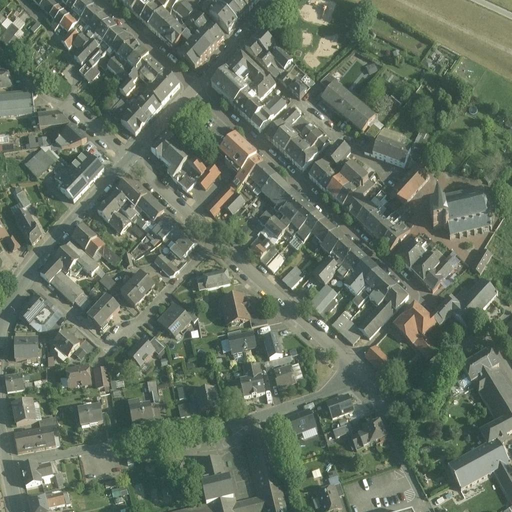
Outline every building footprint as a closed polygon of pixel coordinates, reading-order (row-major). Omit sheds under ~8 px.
[(41,0),(40,0),(34,0),(33,2),(35,4),(34,6),(36,8),(38,7),(40,8),(47,0),(41,0)] [(47,0),(40,8),(49,18),(59,8),(55,4),(58,1),(62,5),(66,0),(47,0)] [(83,0),(76,0),(67,10),(67,9),(64,12),(64,13),(55,22),(51,27),(55,33),(72,14),(73,13),(85,2),(83,0)] [(66,0),(62,5),(59,8),(61,10),(64,7),(67,9),(67,10),(76,0),(66,0)] [(115,0),(131,15),(132,14),(132,15),(132,14),(143,1),(143,0),(142,0),(115,0)] [(143,1),(132,14),(140,22),(154,6),(158,0),(143,0),(143,1)] [(158,0),(154,6),(140,22),(148,29),(161,13),(167,7),(173,0),(158,0)] [(173,0),(167,7),(171,11),(181,0),(173,0)] [(181,0),(171,11),(176,15),(186,4),(181,0)] [(249,13),(235,0),(231,0),(231,1),(229,0),(225,0),(226,0),(225,2),(243,19),(249,13)] [(260,0),(235,0),(249,13),(260,0)] [(216,6),(211,1),(202,11),(209,18),(218,8),(216,6)] [(225,2),(225,1),(222,5),(218,9),(237,26),(243,19),(225,2)] [(73,13),(72,14),(81,22),(94,10),(85,2),(73,13)] [(186,4),(176,15),(181,19),(190,8),(186,4)] [(59,8),(49,18),(55,22),(64,13),(61,10),(59,8)] [(190,8),(181,19),(185,23),(187,21),(191,17),(195,13),(190,8)] [(237,26),(218,9),(218,8),(209,18),(228,35),(237,26)] [(102,17),(94,10),(81,22),(78,26),(69,35),(61,43),(69,52),(73,47),(89,31),(89,30),(102,17)] [(161,13),(148,29),(156,37),(170,21),(161,13)] [(91,42),(95,39),(110,24),(102,17),(89,30),(89,31),(73,47),(80,53),(91,42)] [(224,40),(199,17),(195,21),(191,17),(187,21),(188,22),(200,33),(217,49),(224,40)] [(69,18),(60,27),(69,35),(78,26),(69,18)] [(2,26),(7,30),(13,24),(8,20),(2,26)] [(170,21),(156,37),(164,44),(178,29),(179,27),(177,21),(173,24),(170,21)] [(191,32),(190,33),(195,38),(197,36),(200,33),(188,22),(185,26),(191,32)] [(38,23),(30,31),(33,34),(41,27),(38,23)] [(95,39),(103,45),(117,31),(110,24),(95,39)] [(12,26),(0,39),(0,41),(6,47),(14,37),(19,32),(12,26)] [(178,29),(164,44),(173,52),(181,42),(187,37),(186,36),(181,32),(178,29)] [(117,31),(103,45),(98,49),(99,49),(86,63),(87,65),(93,70),(104,59),(107,55),(110,52),(124,38),(117,31)] [(200,33),(197,36),(199,38),(193,45),(189,42),(190,40),(187,37),(181,42),(189,49),(180,59),(195,73),(217,49),(200,33)] [(50,38),(46,34),(42,39),(46,42),(50,38)] [(276,48),(261,34),(252,44),(264,54),(267,57),(276,48)] [(14,37),(6,47),(14,55),(23,46),(14,37)] [(141,54),(124,38),(110,52),(107,55),(112,60),(115,56),(118,59),(111,66),(107,70),(108,71),(117,79),(141,54)] [(98,49),(91,42),(80,53),(74,60),(82,67),(86,63),(99,49),(98,49)] [(264,54),(252,44),(245,51),(257,62),(264,54)] [(292,64),(276,48),(267,57),(284,73),(292,64)] [(27,54),(21,61),(25,65),(31,58),(27,54)] [(141,54),(117,79),(117,80),(125,87),(132,80),(149,61),(141,54)] [(267,57),(264,54),(257,62),(268,72),(271,69),(279,76),(282,78),(279,82),(286,89),(293,81),(285,75),(284,73),(267,57)] [(264,77),(241,56),(233,64),(235,66),(236,65),(249,77),(255,85),(264,77)] [(84,79),(90,84),(99,75),(96,71),(100,67),(106,73),(108,71),(107,70),(111,66),(104,59),(93,70),(84,79)] [(133,81),(119,94),(126,101),(140,87),(137,84),(141,80),(154,66),(149,61),(132,80),(133,81)] [(249,77),(236,65),(235,66),(233,64),(226,72),(248,93),(255,85),(249,77)] [(87,65),(79,74),(84,79),(93,70),(87,65)] [(165,76),(154,66),(141,80),(148,86),(145,87),(143,89),(144,90),(146,92),(147,90),(149,92),(152,90),(165,76)] [(279,76),(271,69),(268,72),(276,80),(279,76)] [(50,71),(43,79),(48,84),(55,76),(50,71)] [(248,93),(226,72),(211,88),(242,117),(256,103),(257,102),(257,101),(248,93)] [(0,89),(12,89),(10,73),(0,73),(0,89)] [(165,76),(152,90),(149,92),(146,96),(148,97),(161,109),(180,89),(165,76)] [(329,76),(320,84),(328,92),(334,85),(335,86),(337,83),(329,76)] [(276,88),(264,77),(255,85),(248,93),(257,101),(257,102),(260,103),(276,88)] [(315,86),(306,77),(301,82),(310,90),(315,86)] [(307,94),(296,84),(289,92),(300,101),(307,94)] [(335,86),(334,85),(328,92),(321,101),(344,119),(357,104),(335,86)] [(33,93),(0,95),(0,119),(35,116),(33,101),(37,97),(33,93)] [(136,93),(125,105),(134,112),(144,101),(136,93)] [(161,109),(148,97),(144,101),(134,112),(148,124),(161,109)] [(402,103),(395,97),(390,103),(397,109),(402,103)] [(114,99),(104,109),(109,113),(119,102),(114,99)] [(277,99),(265,111),(264,112),(273,120),(286,108),(277,99)] [(125,105),(122,102),(110,115),(121,126),(134,112),(125,105)] [(256,103),(242,117),(251,125),(264,112),(265,111),(256,103)] [(375,119),(357,104),(344,119),(362,135),(375,119)] [(148,124),(134,112),(121,126),(135,138),(148,124)] [(264,112),(251,125),(252,126),(259,133),(260,134),(273,120),(264,112)] [(293,112),(266,140),(273,146),(287,131),(287,132),(292,128),(291,128),(300,119),(293,112)] [(57,115),(38,117),(40,131),(69,127),(70,126),(57,114),(57,115)] [(311,128),(300,119),(291,128),(292,128),(302,137),(311,128)] [(373,127),(365,136),(372,143),(381,133),(373,127)] [(72,128),(56,145),(62,150),(62,151),(82,147),(87,142),(72,128)] [(311,128),(302,137),(298,141),(298,142),(284,156),(290,162),(316,133),(311,128)] [(287,131),(273,146),(284,156),(298,142),(298,141),(287,132),(287,131)] [(316,133),(290,162),(296,168),(322,139),(316,133)] [(167,136),(151,152),(162,162),(177,146),(167,136)] [(30,148),(49,147),(49,138),(37,139),(37,137),(29,137),(30,148)] [(322,139),(296,168),(303,174),(329,145),(322,139)] [(235,140),(220,157),(227,164),(225,167),(232,173),(234,171),(241,177),(230,188),(237,195),(244,186),(263,166),(235,140)] [(376,141),(364,155),(373,158),(379,142),(376,141)] [(411,153),(379,141),(379,142),(373,158),(404,169),(411,153)] [(417,145),(411,159),(418,161),(424,148),(417,145)] [(206,173),(177,146),(162,162),(164,165),(161,169),(172,180),(187,194),(193,187),(206,173)] [(338,147),(326,160),(333,168),(331,170),(335,173),(345,160),(350,155),(338,147)] [(42,152),(29,164),(32,167),(29,171),(38,180),(54,165),(42,152)] [(104,173),(82,152),(81,153),(66,168),(76,177),(89,189),(104,173)] [(326,160),(309,179),(320,190),(335,173),(331,170),(333,168),(326,160)] [(335,173),(320,190),(326,195),(351,166),(345,160),(335,173)] [(427,165),(420,163),(416,167),(421,172),(427,165)] [(263,166),(244,186),(253,194),(258,189),(263,193),(276,179),(263,166)] [(351,166),(326,195),(343,211),(365,185),(368,181),(351,166)] [(206,173),(210,177),(215,171),(211,167),(206,173)] [(416,167),(390,196),(399,204),(403,207),(404,208),(430,180),(421,172),(416,167)] [(66,168),(54,180),(64,189),(76,177),(66,168)] [(89,189),(76,177),(64,189),(61,193),(74,205),(89,189)] [(263,193),(262,195),(274,206),(271,210),(278,216),(287,207),(283,204),(292,193),(276,179),(263,193)] [(145,196),(129,181),(117,194),(128,205),(135,212),(136,210),(134,208),(145,196)] [(365,185),(343,211),(356,223),(369,208),(361,201),(371,190),(365,185)] [(193,187),(187,194),(192,199),(199,192),(193,187)] [(466,193),(464,193),(465,195),(459,197),(458,195),(457,195),(457,197),(451,198),(451,197),(449,197),(450,199),(442,200),(441,199),(440,201),(441,202),(443,209),(442,211),(444,212),(429,215),(433,231),(443,228),(444,231),(446,231),(447,231),(448,232),(450,239),(449,241),(450,241),(451,240),(459,238),(459,240),(461,240),(460,238),(466,236),(467,238),(468,238),(468,236),(474,235),(474,237),(476,236),(475,234),(481,233),(481,235),(483,235),(483,233),(490,231),(491,232),(492,231),(491,230),(492,230),(491,228),(490,229),(489,222),(487,220),(490,215),(493,215),(493,213),(490,213),(489,207),(491,206),(490,204),(488,206),(483,203),(485,196),(486,195),(486,194),(485,194),(482,192),(482,190),(481,190),(480,192),(473,193),(472,192),(471,192),(471,194),(466,195),(466,193)] [(225,192),(208,211),(215,217),(224,209),(232,199),(225,192)] [(316,216),(292,193),(283,204),(287,207),(278,216),(274,221),(287,233),(286,234),(293,241),(296,238),(316,216)] [(18,196),(16,197),(24,210),(30,206),(23,194),(22,194),(18,196)] [(128,205),(117,194),(110,202),(121,212),(128,205)] [(236,196),(224,209),(233,217),(245,205),(236,196)] [(164,214),(147,198),(137,209),(154,225),(164,214)] [(121,212),(110,202),(98,215),(121,237),(131,226),(119,214),(120,213),(121,212)] [(369,208),(356,223),(363,230),(378,215),(383,209),(375,202),(369,208)] [(135,212),(128,205),(121,212),(120,213),(132,224),(136,221),(134,219),(136,217),(133,214),(135,212)] [(271,210),(258,223),(266,230),(274,221),(278,216),(271,210)] [(42,239),(26,211),(14,218),(32,249),(42,239)] [(378,215),(363,230),(372,238),(383,227),(376,220),(379,216),(378,215)] [(383,227),(372,238),(381,247),(393,233),(390,230),(400,220),(395,215),(392,218),(383,227)] [(316,216),(296,238),(299,242),(298,244),(299,246),(301,244),(303,245),(311,237),(325,223),(316,216)] [(169,218),(153,234),(158,239),(174,223),(169,218)] [(287,233),(274,221),(266,230),(265,231),(271,236),(278,242),(286,234),(287,233)] [(158,239),(155,242),(157,244),(160,241),(163,243),(179,227),(174,223),(158,239)] [(336,234),(325,223),(311,237),(323,248),(336,234)] [(401,225),(393,233),(381,247),(390,255),(410,233),(401,225)] [(179,227),(163,243),(172,252),(187,235),(179,227)] [(103,247),(84,230),(72,242),(92,260),(97,254),(103,247)] [(323,248),(321,250),(330,259),(345,242),(336,234),(323,248)] [(172,252),(170,254),(176,259),(186,258),(198,245),(187,235),(172,252)] [(271,236),(253,255),(260,262),(271,250),(278,242),(271,236)] [(301,247),(290,259),(297,266),(304,258),(308,253),(314,258),(321,250),(323,248),(311,237),(303,245),(301,247)] [(20,249),(13,238),(6,242),(13,253),(20,249)] [(259,238),(247,250),(251,254),(263,242),(259,238)] [(412,246),(397,261),(411,273),(426,259),(421,254),(422,253),(420,251),(426,245),(419,239),(412,246)] [(357,253),(345,242),(330,259),(329,260),(329,261),(334,266),(338,262),(340,264),(336,268),(340,272),(357,253)] [(71,245),(49,268),(58,277),(61,274),(66,279),(69,275),(68,274),(70,273),(75,278),(83,270),(92,278),(99,270),(71,245)] [(122,263),(103,247),(97,254),(116,270),(122,263)] [(271,250),(260,262),(266,267),(277,255),(271,250)] [(492,257),(483,252),(471,271),(480,277),(492,257)] [(367,263),(357,253),(340,272),(335,277),(341,283),(343,281),(347,284),(347,285),(367,263)] [(447,263),(454,267),(459,259),(452,254),(447,263)] [(130,256),(125,261),(127,269),(133,268),(130,256)] [(170,265),(162,256),(154,264),(163,272),(170,265)] [(428,256),(426,259),(411,273),(423,286),(439,268),(428,256)] [(274,274),(285,262),(279,257),(268,268),(274,274)] [(329,261),(302,289),(308,294),(318,282),(325,288),(335,277),(340,272),(336,268),(334,266),(329,261)] [(439,268),(423,286),(433,295),(453,272),(447,267),(449,265),(445,262),(439,268)] [(378,272),(367,263),(347,285),(347,284),(344,287),(357,299),(367,288),(365,286),(378,272)] [(179,273),(170,265),(163,272),(170,279),(174,279),(179,273)] [(58,277),(49,268),(41,277),(50,286),(50,285),(58,277)] [(378,272),(365,286),(367,288),(357,299),(352,305),(358,310),(367,300),(369,301),(375,295),(388,282),(378,272)] [(227,273),(203,278),(204,283),(206,292),(230,287),(227,273)] [(291,273),(282,282),(287,287),(296,277),(291,273)] [(296,277),(287,287),(292,291),(305,278),(300,273),(296,277)] [(66,279),(61,274),(58,277),(50,285),(73,307),(75,305),(83,296),(84,295),(66,279)] [(141,276),(122,296),(135,309),(154,289),(141,276)] [(116,286),(107,277),(99,284),(109,293),(116,286)] [(375,295),(369,301),(369,302),(378,310),(381,307),(384,304),(397,290),(388,282),(375,295)] [(204,283),(197,284),(200,294),(206,292),(204,283)] [(459,308),(451,316),(452,317),(453,318),(466,329),(467,330),(497,297),(482,283),(470,295),(459,308)] [(328,289),(311,308),(320,316),(333,302),(337,297),(328,289)] [(397,290),(384,304),(388,308),(385,311),(381,307),(392,318),(408,300),(397,290)] [(465,290),(453,302),(459,308),(470,295),(465,290)] [(246,292),(220,299),(225,322),(253,316),(246,292)] [(54,308),(40,295),(36,300),(50,312),(54,308)] [(87,299),(83,296),(75,305),(78,308),(87,299)] [(107,299),(88,320),(100,332),(120,312),(107,299)] [(50,312),(36,300),(19,319),(29,328),(35,322),(42,328),(44,328),(54,316),(50,312)] [(453,302),(451,300),(447,300),(445,302),(445,306),(438,314),(431,321),(430,321),(436,328),(439,330),(447,322),(452,317),(451,316),(459,308),(453,302)] [(333,302),(320,316),(324,321),(337,306),(333,302)] [(431,321),(415,306),(393,329),(412,347),(413,346),(424,338),(436,328),(430,321),(431,321)] [(185,317),(174,307),(158,324),(175,340),(191,323),(192,323),(185,317)] [(378,310),(358,331),(363,336),(369,342),(392,318),(381,307),(378,310)] [(198,321),(189,313),(185,317),(192,323),(191,323),(194,326),(198,321)] [(345,313),(332,328),(339,334),(352,319),(345,313)] [(262,316),(249,318),(250,323),(251,331),(267,327),(265,321),(263,321),(262,316)] [(350,324),(340,335),(348,343),(358,331),(350,324)] [(56,326),(48,335),(53,339),(61,330),(56,326)] [(358,331),(348,343),(353,347),(363,336),(358,331)] [(65,334),(54,347),(68,360),(80,347),(65,334)] [(253,335),(228,340),(232,357),(257,351),(253,335)] [(298,338),(278,344),(282,359),(302,354),(298,338)] [(438,354),(424,338),(413,346),(427,362),(438,354)] [(277,339),(264,343),(270,363),(282,359),(278,344),(277,339)] [(166,350),(155,340),(148,347),(155,354),(158,358),(166,350)] [(148,347),(142,342),(127,358),(134,364),(134,365),(135,366),(135,365),(140,370),(155,354),(148,347)] [(38,363),(38,343),(15,343),(16,363),(38,363)] [(391,363),(375,348),(365,358),(381,373),(391,363)] [(489,353),(461,370),(465,377),(458,381),(457,385),(459,389),(464,391),(472,386),(497,370),(499,369),(489,353)] [(259,367),(243,370),(245,381),(261,378),(259,367)] [(88,369),(66,373),(68,380),(61,381),(62,391),(69,390),(91,387),(88,369)] [(273,369),(266,371),(268,384),(275,382),(277,381),(274,374),(275,374),(273,369)] [(275,374),(274,374),(277,381),(275,382),(278,392),(293,387),(291,381),(294,380),(291,369),(275,374)] [(511,394),(497,370),(472,386),(497,426),(505,438),(511,434),(511,394)] [(107,371),(95,372),(98,390),(109,388),(107,371)] [(25,392),(22,376),(5,379),(8,395),(25,392)] [(245,381),(240,383),(244,401),(265,396),(261,378),(245,381)] [(44,382),(34,384),(35,391),(45,389),(44,382)] [(156,383),(147,385),(149,395),(152,394),(158,393),(158,390),(156,383)] [(213,391),(196,394),(198,404),(199,404),(200,414),(201,414),(217,411),(216,404),(218,403),(216,395),(214,395),(213,391)] [(158,393),(152,394),(154,406),(160,405),(158,393)] [(348,398),(327,406),(332,421),(353,413),(348,398)] [(32,404),(13,408),(17,428),(39,424),(41,423),(39,411),(34,412),(32,404)] [(198,404),(190,406),(192,418),(201,416),(201,414),(200,414),(199,404),(198,404)] [(150,406),(130,410),(133,427),(153,423),(150,406)] [(190,406),(178,408),(180,420),(192,418),(190,406)] [(100,409),(78,412),(81,429),(103,425),(100,409)] [(310,413),(286,421),(292,438),(316,429),(310,413)] [(56,420),(41,423),(39,424),(40,432),(52,430),(58,428),(56,420)] [(379,424),(363,431),(365,435),(348,442),(353,452),(355,451),(356,454),(386,441),(379,424)] [(497,426),(481,435),(485,443),(482,445),(485,449),(448,469),(461,493),(494,474),(511,506),(511,471),(509,466),(510,466),(497,443),(505,438),(497,426)] [(350,427),(333,433),(335,440),(352,434),(350,427)] [(40,432),(14,437),(18,456),(56,449),(56,448),(54,440),(52,430),(40,432)] [(206,507),(185,511),(285,511),(267,434),(244,439),(258,500),(235,505),(229,480),(225,481),(220,460),(199,465),(205,486),(201,487),(206,507)] [(36,465),(22,468),(21,469),(21,470),(26,488),(25,488),(26,490),(27,489),(41,486),(42,486),(42,484),(41,481),(38,469),(37,466),(37,465),(36,465)] [(50,466),(38,469),(41,481),(53,478),(50,466)] [(62,475),(55,477),(58,489),(65,487),(62,475)] [(340,485),(333,488),(333,490),(334,490),(337,500),(344,498),(340,485)] [(333,490),(326,492),(324,496),(318,498),(323,511),(336,511),(341,511),(337,500),(334,490),(333,490)] [(62,495),(45,499),(48,511),(65,507),(62,495)] [(45,499),(29,503),(31,511),(48,511),(45,499)]
